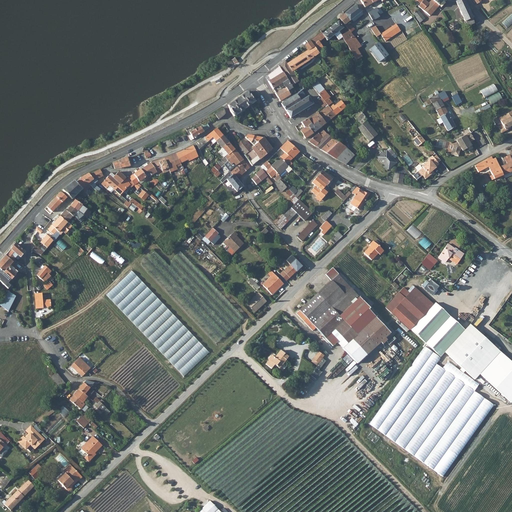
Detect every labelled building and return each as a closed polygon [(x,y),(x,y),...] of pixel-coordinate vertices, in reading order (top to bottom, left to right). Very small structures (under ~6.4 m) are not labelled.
[(428,5),(423,1),(420,4),(418,7),(429,16),(439,6),(432,0),(428,5)] [(431,0),(432,0),(439,6),(441,9),(446,4),(445,3),(447,1),(446,0),(444,0),(445,0),(444,0),(431,0)] [(472,19),(464,0),(460,0),(456,2),(465,22),(472,19)] [(339,19),(349,31),(352,35),(354,34),(352,32),(355,30),(352,27),(351,27),(347,23),(351,20),(361,12),(356,6),(339,19)] [(418,10),(415,7),(411,11),(413,14),(415,16),(417,19),(421,14),(417,10),(418,10)] [(377,8),(368,13),(372,20),(381,16),(381,15),(382,14),(381,11),(379,12),(377,8)] [(353,23),(363,16),(361,12),(351,20),(353,23)] [(508,28),(511,24),(511,14),(503,22),(508,28)] [(445,25),(454,39),(461,35),(459,31),(464,28),(457,17),(445,25)] [(343,29),(338,22),(338,23),(322,35),(320,33),(309,42),(318,53),(323,49),(318,43),(325,38),(327,41),(343,29)] [(381,32),(379,33),(381,35),(385,42),(400,32),(395,24),(382,34),(381,32)] [(377,37),(381,35),(379,33),(375,26),(371,29),(375,35),(377,37)] [(354,38),(352,35),(349,31),(341,36),(345,43),(354,38)] [(360,45),(354,38),(345,43),(354,58),(356,61),(362,58),(360,54),(364,52),(360,45)] [(318,53),(309,42),(305,46),(309,52),(287,65),(292,72),(295,71),(319,55),(318,53)] [(388,56),(378,43),(369,50),(379,63),(388,56)] [(228,68),(234,64),(231,60),(225,64),(228,68)] [(494,83),(481,91),(485,98),(498,91),(494,83)] [(304,91),(302,88),(302,87),(294,92),(296,95),(297,96),(304,91)] [(322,99),(326,106),(328,107),(336,115),(345,108),(341,102),(334,107),(333,106),(332,107),(331,105),(332,104),(329,100),(330,98),(325,91),(323,92),(322,90),(321,92),(321,93),(319,95),(322,99)] [(248,92),(237,100),(244,110),(252,106),(254,108),(257,106),(248,92)] [(489,97),(492,104),(503,100),(500,93),(489,97)] [(281,104),(286,112),(301,103),(297,96),(296,95),(281,104)] [(455,127),(437,95),(429,100),(431,103),(428,105),(430,110),(434,108),(440,119),(443,123),(448,132),(455,127)] [(461,103),(457,95),(452,98),(456,106),(461,103)] [(301,103),(286,112),(291,119),(313,105),(308,98),(301,103)] [(322,99),(318,103),(322,108),(323,109),(326,106),(322,99)] [(237,100),(228,107),(229,112),(237,122),(242,118),(239,114),(244,110),(237,100)] [(312,118),(315,122),(321,128),(336,115),(328,107),(318,115),(317,114),(312,118)] [(216,116),(218,120),(221,119),(225,115),(224,109),(217,113),(218,114),(216,116)] [(359,123),(364,117),(358,111),(353,116),(359,123)] [(511,119),(511,111),(499,119),(503,126),(499,128),(502,134),(506,131),(505,130),(507,129),(508,130),(511,129),(510,127),(511,126),(511,120),(511,119)] [(309,121),(308,120),(301,123),(305,128),(305,129),(315,122),(312,118),(309,121)] [(305,128),(300,132),(305,139),(321,128),(315,122),(305,129),(305,128)] [(376,136),(365,122),(361,125),(357,129),(368,142),(376,136)] [(191,134),(192,136),(194,140),(195,140),(197,138),(196,136),(204,132),(209,128),(207,124),(191,134)] [(206,138),(205,138),(196,145),(199,151),(213,138),(216,142),(223,137),(217,129),(206,138)] [(323,130),(320,132),(308,142),(321,151),(332,139),(325,134),(323,130)] [(473,140),(469,133),(454,141),(456,143),(452,145),(450,155),(458,157),(460,150),(461,152),(465,149),(469,154),(473,152),(469,143),(473,140)] [(419,135),(413,141),(418,147),(425,142),(419,135)] [(229,144),(223,137),(216,142),(222,149),(229,144)] [(250,143),(253,146),(257,144),(263,139),(254,137),(250,143)] [(332,139),(321,151),(327,155),(338,142),(332,138),(332,139)] [(261,154),(264,157),(272,150),(263,139),(257,144),(258,145),(253,148),(246,142),(242,142),(240,144),(239,146),(239,147),(241,151),(252,167),(260,161),(257,157),(261,154)] [(280,149),(285,154),(292,159),(299,153),(288,142),(280,149)] [(334,159),(344,147),(338,142),(327,155),(334,159)] [(218,172),(225,165),(227,163),(236,154),(229,144),(222,149),(227,155),(223,159),(221,161),(218,164),(211,171),(215,175),(218,172)] [(189,161),(192,160),(198,156),(193,146),(176,154),(180,164),(189,161)] [(354,156),(352,154),(344,147),(334,159),(346,165),(354,156)] [(227,155),(222,149),(219,153),(223,159),(227,155)] [(394,155),(392,151),(390,150),(387,153),(386,152),(379,158),(388,170),(396,163),(391,158),(394,155)] [(165,159),(166,161),(169,169),(180,164),(176,154),(165,159)] [(232,169),(233,169),(236,166),(242,161),(236,154),(227,163),(227,164),(228,163),(232,169)] [(280,158),(286,165),(290,168),(293,164),(290,161),(292,159),(285,154),(280,158)] [(507,165),(499,168),(503,176),(511,172),(511,160),(510,156),(505,158),(507,165)] [(438,164),(433,159),(432,157),(428,160),(429,161),(421,167),(422,168),(417,173),(420,176),(421,176),(425,180),(429,177),(428,175),(436,169),(435,169),(439,166),(438,164)] [(127,158),(113,165),(115,170),(121,170),(130,167),(127,158)] [(290,168),(286,165),(280,158),(272,167),(271,167),(280,179),(281,178),(279,175),(284,170),(287,173),(291,169),(290,168)] [(495,179),(503,176),(499,168),(495,159),(493,160),(491,158),(486,160),(495,179)] [(486,160),(485,161),(488,168),(492,176),(494,180),(495,179),(486,160)] [(160,169),(161,168),(160,164),(159,161),(151,164),(154,168),(153,168),(155,171),(160,169)] [(161,171),(162,172),(167,169),(169,169),(166,161),(164,162),(160,164),(161,168),(160,169),(161,171)] [(240,165),(246,172),(250,169),(242,161),(236,166),(237,168),(240,165)] [(478,173),(488,168),(485,161),(474,166),(478,173)] [(279,180),(280,179),(271,167),(272,167),(267,162),(263,166),(267,171),(266,173),(271,179),(273,178),(274,180),(273,181),(275,184),(274,185),(281,193),(284,191),(287,193),(289,191),(289,190),(279,180)] [(315,173),(320,167),(315,163),(314,165),(315,166),(312,170),(315,173)] [(151,164),(141,170),(145,177),(150,174),(151,176),(161,171),(160,169),(155,171),(153,168),(154,168),(151,164)] [(240,165),(237,168),(234,171),(233,171),(228,176),(229,178),(226,180),(237,193),(243,187),(237,180),(246,172),(240,165)] [(145,177),(141,170),(134,175),(129,179),(133,184),(134,186),(135,185),(140,189),(141,188),(141,186),(138,183),(139,182),(146,177),(145,177)] [(267,177),(262,170),(256,175),(256,176),(252,180),(257,186),(265,179),(271,186),(273,184),(266,177),(267,177)] [(96,180),(105,176),(100,171),(90,176),(89,175),(82,178),(88,185),(93,180),(94,181),(96,180)] [(326,186),(331,180),(322,172),(317,178),(320,181),(326,186)] [(115,177),(112,175),(108,179),(103,184),(108,189),(111,186),(115,191),(125,179),(119,173),(115,177)] [(395,174),(393,183),(402,185),(403,176),(395,174)] [(76,184),(85,193),(91,187),(88,185),(82,178),(76,184)] [(125,179),(115,191),(120,196),(130,186),(127,181),(125,179)] [(88,185),(91,187),(93,190),(95,187),(98,184),(96,180),(94,181),(93,180),(88,185)] [(323,190),(326,186),(320,181),(319,183),(315,180),(312,183),(315,187),(311,192),(317,197),(317,196),(321,200),(327,193),(323,190)] [(74,182),(65,188),(62,191),(72,200),(80,192),(85,197),(86,197),(88,200),(89,198),(85,193),(76,184),(74,182)] [(355,196),(352,199),(362,205),(369,196),(357,188),(352,194),(355,196)] [(296,192),(294,196),(297,199),(303,192),(299,189),(296,192)] [(145,201),(150,194),(143,190),(139,196),(145,201)] [(334,193),(344,202),(347,198),(337,190),(334,193)] [(56,198),(62,204),(67,199),(61,194),(56,198)] [(47,208),(52,213),(62,204),(56,198),(47,208)] [(130,202),(131,204),(141,211),(143,208),(132,199),(131,201),(130,202)] [(358,210),(362,205),(352,199),(349,204),(358,210)] [(312,213),(298,200),(292,207),(291,208),(296,214),(304,221),(312,213)] [(70,207),(82,215),(83,216),(87,210),(82,207),(82,206),(75,201),(70,207)] [(60,218),(67,223),(67,222),(73,217),(75,215),(80,218),(82,215),(70,207),(67,211),(66,211),(60,218)] [(223,217),(225,214),(220,208),(217,211),(223,217)] [(296,214),(291,208),(275,225),(280,230),(296,214)] [(329,211),(322,218),(325,221),(332,213),(329,211)] [(67,222),(67,223),(60,218),(54,223),(48,231),(54,236),(51,239),(53,241),(54,242),(60,234),(61,235),(64,232),(65,233),(72,226),(67,222)] [(317,225),(312,220),(296,236),(301,241),(317,225)] [(331,226),(326,221),(320,228),(325,233),(331,226)] [(218,234),(212,229),(204,237),(210,243),(218,234)] [(227,247),(228,246),(235,253),(244,244),(237,236),(238,235),(235,232),(223,243),(227,247)] [(41,243),(47,248),(53,241),(51,239),(47,236),(41,243)] [(364,253),(371,260),(378,254),(379,255),(383,251),(373,241),(369,245),(370,246),(364,253)] [(24,253),(15,245),(11,250),(17,256),(15,259),(17,261),(24,253)] [(453,262),(457,265),(464,255),(456,249),(455,250),(448,245),(439,258),(446,263),(449,258),(454,261),(453,262)] [(43,253),(35,246),(34,247),(32,252),(41,256),(43,253)] [(15,259),(17,256),(11,250),(5,256),(12,262),(15,259)] [(103,265),(106,260),(94,251),(91,256),(103,265)] [(407,260),(415,267),(420,261),(412,254),(407,260)] [(434,259),(429,254),(421,263),(428,268),(431,263),(430,263),(434,259)] [(12,262),(5,256),(0,262),(0,282),(8,290),(11,287),(8,284),(18,272),(12,267),(14,265),(12,262)] [(295,261),(287,269),(293,275),(301,267),(295,261)] [(42,279),(47,273),(49,275),(51,272),(45,267),(37,276),(41,280),(42,279)] [(332,280),(297,313),(305,321),(308,318),(326,337),(332,332),(337,338),(336,340),(357,362),(390,332),(369,309),(350,327),(340,316),(360,297),(338,274),(339,274),(333,267),(326,274),(332,280)] [(208,352),(132,270),(106,295),(183,376),(208,352)] [(270,278),(262,286),(272,296),(283,285),(271,272),(268,275),(270,278)] [(430,292),(437,284),(430,278),(423,286),(430,292)] [(260,288),(256,285),(251,279),(248,282),(257,291),(260,288)] [(51,281),(45,286),(48,290),(54,285),(51,281)] [(392,281),(389,283),(395,289),(398,286),(392,281)] [(414,287),(404,298),(423,315),(432,304),(414,287)] [(0,302),(0,304),(9,313),(11,309),(16,297),(10,292),(0,302)] [(391,313),(404,298),(399,292),(385,308),(391,313)] [(35,294),(36,302),(36,310),(51,308),(50,300),(43,301),(42,294),(35,294)] [(258,295),(247,306),(255,314),(266,303),(258,295)] [(409,329),(423,315),(404,298),(391,313),(409,330),(409,329)] [(463,329),(434,303),(432,304),(423,315),(409,329),(439,356),(463,329)] [(470,323),(443,353),(474,380),(501,350),(470,323)] [(439,358),(423,347),(369,425),(443,477),(500,396),(480,381),(479,384),(446,361),(441,368),(435,364),(439,358)] [(273,355),(269,360),(280,368),(289,357),(282,350),(276,357),(273,355)] [(320,362),(325,355),(319,351),(314,358),(320,362)] [(80,359),(72,366),(82,377),(91,369),(80,359)] [(84,384),(79,390),(88,397),(89,398),(94,392),(93,391),(90,389),(84,384)] [(62,395),(64,396),(66,393),(61,388),(55,395),(59,399),(62,395)] [(83,403),(88,397),(79,390),(74,396),(83,403)] [(83,404),(83,403),(74,396),(70,401),(81,410),(84,405),(83,404)] [(106,408),(100,402),(98,404),(95,407),(100,413),(106,408)] [(59,412),(66,417),(70,411),(63,406),(59,412)] [(84,429),(89,424),(82,417),(77,422),(84,429)] [(44,440),(31,426),(26,431),(30,435),(26,439),(23,436),(18,442),(25,449),(30,445),(35,449),(44,440)] [(94,437),(81,448),(88,455),(85,458),(88,462),(96,455),(95,454),(102,446),(94,437)] [(38,465),(34,469),(40,475),(44,471),(38,465)] [(65,473),(57,480),(65,489),(76,478),(78,480),(78,481),(82,477),(71,465),(64,471),(65,473)] [(35,479),(40,475),(34,469),(29,474),(35,479)] [(2,488),(4,490),(7,487),(13,479),(8,475),(2,484),(4,486),(2,488)] [(76,478),(65,489),(68,491),(72,487),(71,486),(78,480),(76,478)] [(13,497),(19,503),(25,498),(35,487),(29,481),(13,497)] [(11,511),(19,503),(13,497),(5,505),(11,511)] [(219,511),(209,502),(198,511),(219,511)]
